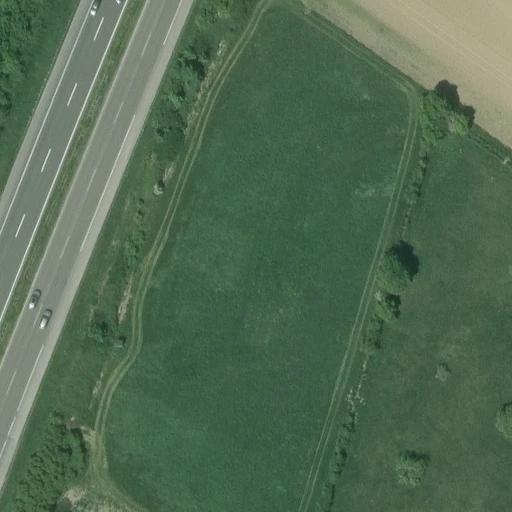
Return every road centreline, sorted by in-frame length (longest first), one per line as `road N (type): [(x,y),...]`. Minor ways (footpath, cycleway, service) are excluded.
road 1 (motorway): [(0,414),(166,0)]
road 2 (motorway): [(112,0),(0,286)]
